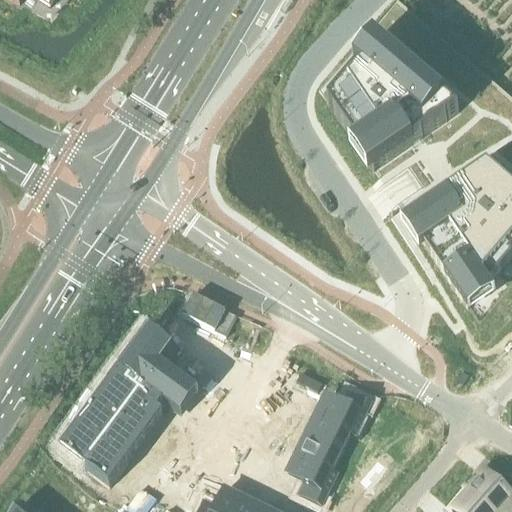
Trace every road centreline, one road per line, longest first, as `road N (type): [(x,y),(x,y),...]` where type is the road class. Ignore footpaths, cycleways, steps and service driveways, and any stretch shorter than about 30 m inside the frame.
road 1 (residential): [(382,367),(405,329),(399,293),(295,109),(302,73),(371,0)]
road 2 (primary): [(139,192),(256,0)]
road 3 (primary): [(0,403),(114,227)]
road 4 (primary): [(217,0),(102,174)]
road 5 (unclassified): [(114,227),(227,286),(260,292)]
road 6 (unclassified): [(260,292),(243,260),(139,192)]
road 7 (primary): [(82,209),(0,340)]
road 8 (unclassified): [(382,367),(260,292)]
road 9 (residential): [(301,511),(194,457)]
